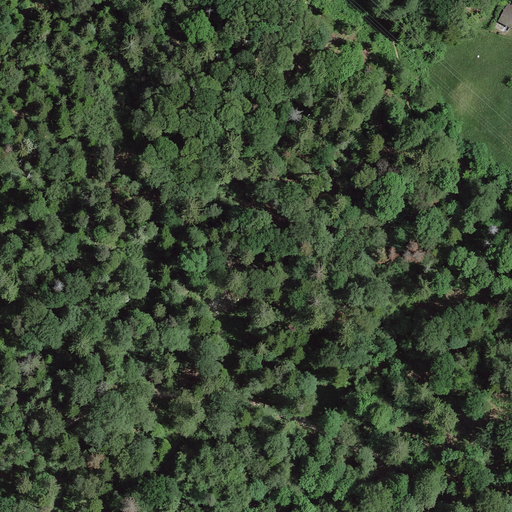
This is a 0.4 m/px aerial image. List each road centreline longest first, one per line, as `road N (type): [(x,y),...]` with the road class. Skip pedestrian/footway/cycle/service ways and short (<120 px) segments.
road 1 (track): [(0,460),(110,402),(206,389),(332,427),(473,511)]
road 2 (track): [(97,0),(115,22),(134,127),(150,141),(178,212),(239,267),(254,295),(241,398)]
road 3 (track): [(0,155),(67,206),(110,222),(112,299),(131,396)]
